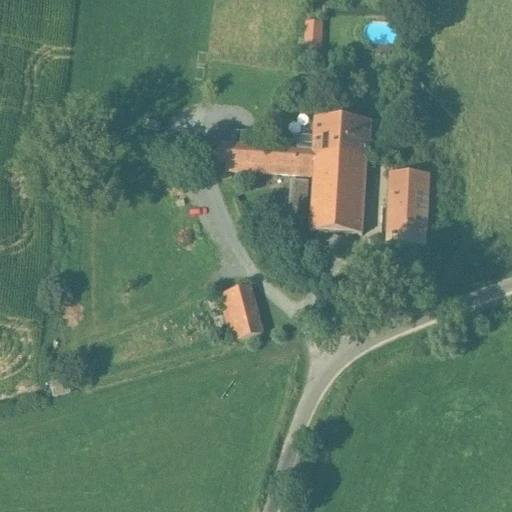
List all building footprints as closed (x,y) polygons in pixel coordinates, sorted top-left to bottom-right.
[(368,125),(316,122),(315,153),(313,180),(365,183),(368,125)] [(315,153),(219,148),(218,168),(226,168),(226,175),(313,180),(315,153)] [(427,178),(391,177),(388,247),(424,248),(427,178)] [(365,183),(313,180),(310,236),(362,239),(365,183)] [(308,183),(291,182),(288,235),(305,236),(308,183)] [(361,280),(338,285),(342,302),(365,296),(361,280)] [(249,289),(220,297),(232,345),(261,337),(249,289)]
